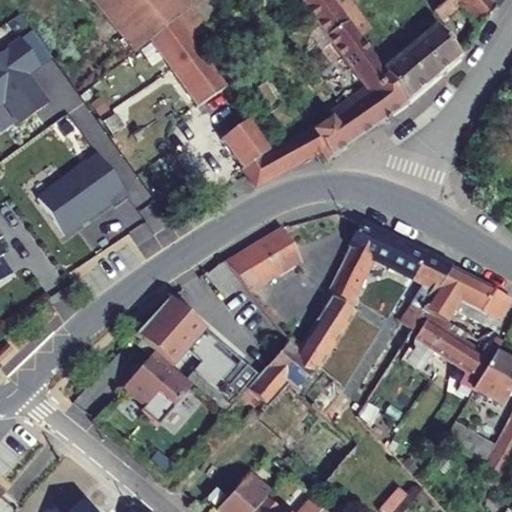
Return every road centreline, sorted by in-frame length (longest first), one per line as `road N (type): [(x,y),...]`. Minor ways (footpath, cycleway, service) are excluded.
road 1 (tertiary): [(20,393),(156,270),(246,212),(294,190),(332,184),(399,201)]
road 2 (residential): [(399,201),(511,21)]
road 3 (residential): [(167,511),(20,393)]
road 4 (tertiary): [(511,263),(399,201)]
